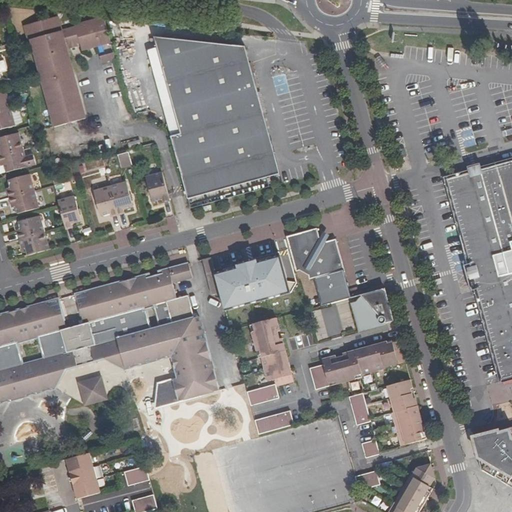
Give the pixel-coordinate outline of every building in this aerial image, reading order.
[(82,50),(111,42),(104,17),(75,25),(75,27),(62,31),(58,16),(24,25),(28,41),(31,40),(55,127),(86,118),(66,46),(69,45),(69,48),(77,46),(76,43),(80,42),(82,50)] [(250,62),(239,61),(241,45),(154,36),(180,133),(177,134),(189,176),(261,157),(250,116),(263,112),(250,62)] [(245,46),(241,45),(239,61),(250,62),(245,46)] [(115,58),(114,53),(100,57),(101,62),(115,58)] [(28,89),(26,82),(15,85),(17,92),(28,89)] [(0,111),(12,108),(7,92),(0,93),(0,111)] [(0,129),(16,125),(12,108),(0,111),(0,129)] [(263,112),(250,116),(261,157),(189,176),(193,194),(266,174),(279,171),(263,112)] [(0,155),(24,149),(19,132),(0,137),(0,155)] [(189,176),(177,134),(171,136),(182,178),(189,176)] [(130,150),(138,147),(136,140),(128,143),(130,150)] [(33,154),(26,156),(24,149),(0,155),(0,163),(3,163),(6,173),(36,164),(33,154)] [(121,166),(132,165),(131,152),(120,153),(121,166)] [(80,162),(81,178),(104,176),(102,160),(80,162)] [(511,160),(447,179),(471,268),(476,267),(478,276),(473,277),(502,381),(511,377),(511,160)] [(162,200),(163,204),(171,201),(162,171),(146,176),(153,202),(162,200)] [(8,198),(35,191),(31,174),(8,180),(11,190),(7,192),(8,198)] [(193,194),(189,176),(182,178),(187,195),(193,194)] [(110,186),(119,216),(126,214),(125,210),(134,207),(126,181),(110,186)] [(110,214),(111,218),(119,216),(110,186),(94,190),(101,216),(110,214)] [(17,214),(40,208),(35,191),(8,198),(10,205),(15,204),(17,214)] [(66,227),(66,230),(74,228),(73,224),(82,222),(74,195),(58,200),(60,207),(66,227)] [(19,240),(45,233),(40,216),(18,221),(21,233),(17,234),(19,240)] [(319,237),(318,233),(317,228),(306,231),(286,236),(296,271),(300,270),(309,275),(310,279),(314,278),(345,270),(336,239),(326,242),(323,240),(319,237)] [(28,256),(50,250),(45,233),(19,240),(21,247),(25,246),(28,256)] [(207,273),(215,271),(211,257),(203,259),(207,273)] [(238,268),(215,274),(216,276),(220,292),(225,310),(290,292),(281,257),(258,264),(257,261),(238,267),(238,268)] [(56,314),(53,312),(50,310),(46,309),(42,308),(38,309),(37,305),(0,314),(0,404),(56,389),(67,369),(104,359),(121,354),(126,370),(171,357),(177,378),(177,379),(185,377),(208,370),(199,335),(205,334),(202,321),(196,323),(194,317),(188,296),(177,299),(173,284),(172,281),(184,278),(184,281),(193,278),(189,263),(162,270),(163,273),(146,277),(145,275),(97,288),(98,293),(95,294),(92,296),(89,298),(87,302),(86,305),(85,309),(86,314),(81,315),(85,327),(68,332),(64,320),(60,321),(58,318),(56,314)] [(345,270),(314,278),(322,306),(351,297),(352,297),(354,297),(345,270)] [(220,292),(216,276),(208,278),(212,294),(220,292)] [(98,293),(97,288),(76,294),(81,315),(86,314),(85,309),(86,305),(87,302),(89,298),(92,296),(95,294),(98,293)] [(352,297),(351,297),(353,302),(359,300),(362,298),(366,295),(368,294),(372,294),(376,293),(377,294),(381,295),(384,297),(385,298),(387,301),(388,304),(389,307),(388,309),(392,311),(386,288),(354,297),(352,297)] [(359,300),(353,302),(361,333),(396,323),(392,311),(388,309),(389,307),(388,304),(387,301),(385,298),(384,297),(381,295),(377,294),(376,293),(372,294),(368,294),(366,295),(362,298),(359,300)] [(64,320),(58,299),(37,305),(38,309),(42,308),(46,309),(50,310),(53,312),(56,314),(58,318),(60,321),(64,320)] [(326,321),(338,318),(335,305),(323,309),(326,321)] [(253,342),(274,337),(273,333),(280,331),(277,318),(252,324),(254,331),(251,332),(253,342)] [(208,370),(214,369),(205,334),(199,335),(208,370)] [(274,337),(253,342),(256,352),(259,351),(261,358),(286,351),(282,338),(275,340),(274,337)] [(378,343),(385,368),(398,364),(392,343),(387,344),(386,341),(378,343)] [(392,343),(398,364),(406,362),(400,341),(392,343)] [(367,346),(374,372),(385,369),(385,368),(378,343),(367,346)] [(355,349),(362,374),(362,375),(374,372),(367,346),(355,349)] [(343,356),(339,357),(346,383),(356,380),(355,376),(362,374),(355,349),(342,353),(343,356)] [(286,351),(261,358),(264,369),(289,362),(286,351)] [(121,354),(104,359),(126,370),(121,354)] [(323,358),(324,364),(329,383),(335,381),(336,385),(346,383),(339,357),(336,358),(335,355),(323,358)] [(292,374),(289,362),(264,369),(267,381),(274,379),(292,374)] [(310,368),(316,390),(330,386),(329,383),(324,364),(310,368)] [(208,370),(185,377),(186,381),(183,382),(188,399),(220,390),(214,369),(208,370)] [(292,374),(274,379),(275,384),(276,387),(294,382),(292,374)] [(108,400),(102,375),(77,382),(84,406),(108,400)] [(177,379),(177,378),(158,383),(162,405),(188,399),(183,382),(186,381),(185,377),(177,379)] [(387,386),(390,399),(412,393),(411,389),(413,388),(411,379),(387,386)] [(276,387),(275,384),(247,391),(251,405),(279,398),(276,387)] [(357,425),(371,421),(363,393),(349,396),(357,425)] [(394,412),(394,413),(418,406),(416,398),(414,398),(412,393),(390,399),(394,412)] [(394,424),(421,417),(418,406),(394,413),(394,412),(391,413),(394,424)] [(294,425),(290,411),(255,420),(259,434),(294,425)] [(397,435),(424,427),(421,417),(394,424),(397,435)] [(482,469),(511,486),(511,426),(473,437),(473,438),(480,463),(482,469)] [(400,446),(427,439),(424,427),(397,435),(400,446)] [(366,458),(380,454),(376,440),(362,443),(366,458)] [(69,472),(94,465),(90,453),(66,460),(69,472)] [(409,475),(387,511),(419,511),(433,489),(430,486),(435,479),(431,464),(417,467),(411,477),(409,475)] [(73,486),(97,479),(94,465),(69,472),(73,486)] [(125,472),(128,486),(150,480),(146,466),(125,472)] [(356,477),(359,490),(380,484),(376,471),(356,477)] [(77,499),(101,492),(97,479),(73,486),(77,499)] [(135,511),(144,511),(157,508),(154,494),(133,500),(135,511)]
